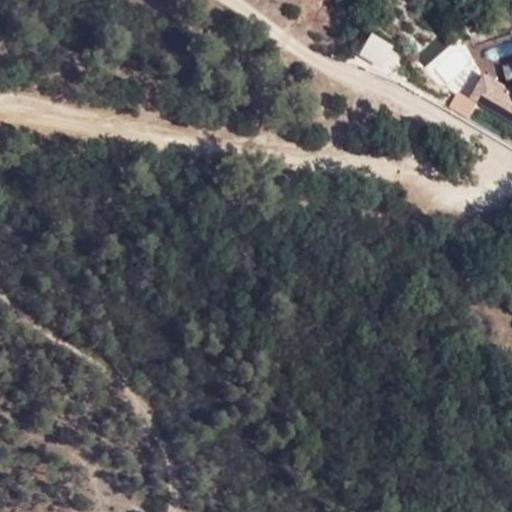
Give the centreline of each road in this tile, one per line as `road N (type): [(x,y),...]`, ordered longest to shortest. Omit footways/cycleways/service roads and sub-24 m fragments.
road 1 (track): [(0,105),(478,184),(511,173)]
road 2 (residential): [(511,157),(236,0)]
